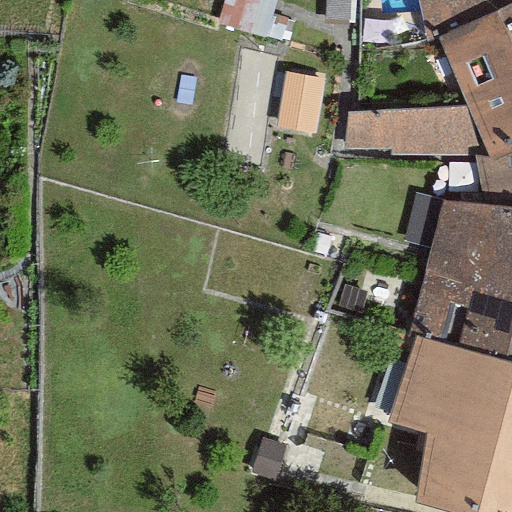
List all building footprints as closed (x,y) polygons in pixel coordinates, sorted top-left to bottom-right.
[(437,37),(511,2),(511,0),(418,0),(428,39),(437,37)] [(511,2),(437,37),(469,106),(494,159),(511,150),(511,2)] [(319,130),(328,73),(290,67),(282,124),(319,130)] [(494,159),(469,106),(350,110),(345,150),(479,158),(494,159)] [(511,150),(494,159),(479,158),(483,204),(511,205),(511,150)] [(511,205),(483,204),(447,200),(412,335),(418,336),(511,360),(511,205)] [(511,511),(511,360),(418,336),(391,424),(429,435),(417,500),(468,511),(511,511)]
